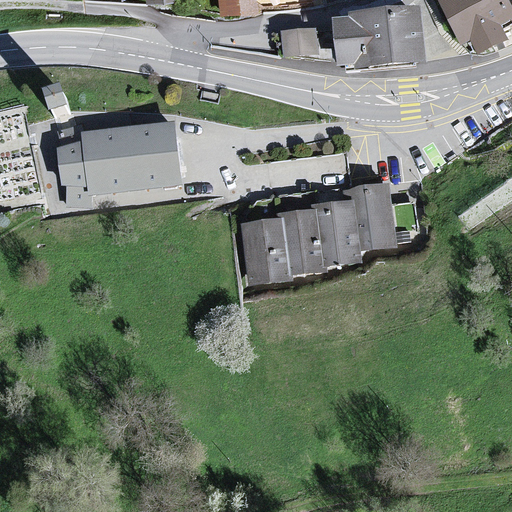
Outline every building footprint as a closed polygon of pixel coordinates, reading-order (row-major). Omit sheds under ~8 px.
[(256,0),(218,0),(221,16),(258,11),(256,0)] [(511,5),(509,0),(439,0),(461,43),(473,37),(480,52),(506,39),(498,24),(511,17),(511,5)] [(353,18),(335,19),(339,64),(345,63),(346,69),(425,62),(420,4),(352,11),(353,18)] [(314,29),(282,33),(285,57),(317,53),(314,29)] [(68,98),(51,104),(56,120),(73,115),(68,98)] [(21,105),(0,109),(0,124),(6,123),(6,120),(23,117),(21,105)] [(67,156),(62,157),(68,195),(71,196),(69,211),(94,212),(95,205),(190,195),(181,131),(89,144),(85,129),(61,136),(67,156)] [(278,228),(243,232),(251,298),(298,293),(297,285),(337,280),(334,274),(369,270),(368,257),(399,254),(392,192),(346,197),(347,208),(313,212),(313,218),(278,222),(278,228)]
